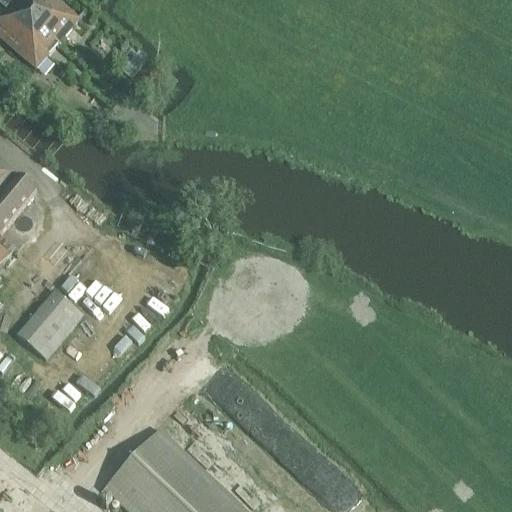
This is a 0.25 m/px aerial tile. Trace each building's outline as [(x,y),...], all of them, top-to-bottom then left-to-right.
[(0,42),(35,73),(56,48),(78,23),(50,0),(4,0),(3,2),(0,5),(0,42)] [(130,88),(145,102),(161,84),(146,71),(130,88)] [(0,271),(10,258),(0,249),(0,237),(38,193),(0,162),(0,271)] [(18,338),(46,362),(84,317),(56,293),(18,338)] [(103,496),(119,511),(237,511),(160,437),(103,496)]
